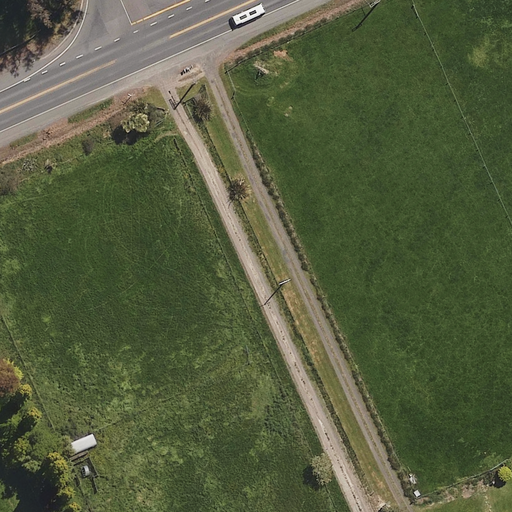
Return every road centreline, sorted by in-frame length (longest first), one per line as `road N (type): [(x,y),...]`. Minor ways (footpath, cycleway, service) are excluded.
road 1 (trunk): [(143,49),(0,113)]
road 2 (trunk): [(254,0),(143,49)]
